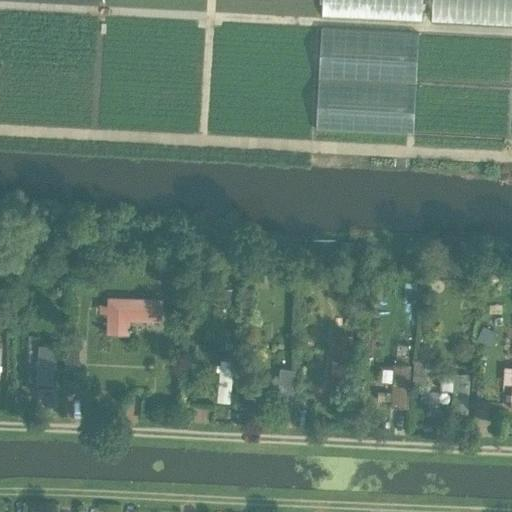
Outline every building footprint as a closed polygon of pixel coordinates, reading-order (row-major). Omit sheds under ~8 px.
[(356,241),(340,241),(340,253),(356,253),(356,241)] [(163,247),(163,270),(181,271),(182,248),(163,247)] [(254,265),(253,285),(263,286),(264,266),(254,265)] [(218,290),(217,306),(229,306),(230,291),(218,290)] [(163,297),(109,296),(109,302),(109,303),(101,303),(101,312),(108,312),(108,329),(130,330),(131,319),(163,320),(163,297)] [(336,336),(331,382),(345,384),(346,373),(352,374),(353,364),(347,363),(350,338),(336,336)] [(52,387),(54,345),(39,344),(36,386),(52,387)] [(79,370),(80,345),(67,344),(66,370),(79,370)] [(220,362),(217,402),(229,403),(232,363),(220,362)] [(413,364),(412,384),(428,385),(429,365),(413,364)] [(408,408),(410,366),(394,365),(392,407),(408,408)] [(271,378),(270,392),(278,393),(277,410),(291,411),(294,369),(280,369),(279,379),(271,378)] [(453,373),(451,415),(466,416),(468,374),(453,373)]
